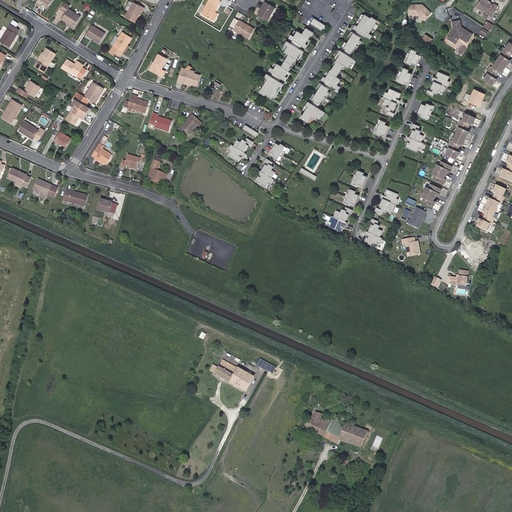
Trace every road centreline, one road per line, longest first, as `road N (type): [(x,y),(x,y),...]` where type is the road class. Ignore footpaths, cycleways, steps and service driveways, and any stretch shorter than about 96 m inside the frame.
road 1 (residential): [(511,78),(433,235),(439,247),(456,240),(511,122)]
road 2 (residential): [(0,98),(38,33),(48,30),(126,79)]
road 3 (residential): [(126,79),(275,126)]
